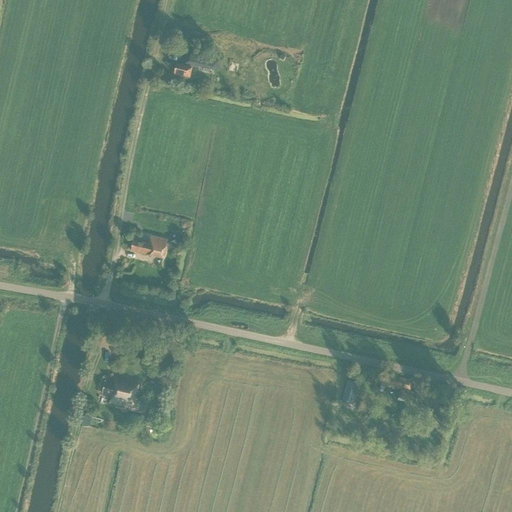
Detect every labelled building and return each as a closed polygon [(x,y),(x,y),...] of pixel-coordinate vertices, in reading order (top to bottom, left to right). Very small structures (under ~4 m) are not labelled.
[(219,61),(191,55),(186,61),(186,63),(215,71),(221,70),(219,61)] [(192,68),(176,64),(174,74),(190,78),(197,79),(200,70),(192,68)] [(181,239),(180,236),(178,235),(175,234),(171,236),(170,240),(171,242),(173,245),(177,246),(180,243),(181,239)] [(163,259),(167,240),(150,236),(148,244),(133,240),(131,251),(163,259)] [(410,390),(412,381),(383,374),(381,385),(380,389),(384,390),(385,386),(400,389),(398,398),(408,400),(410,390)] [(111,395),(109,403),(135,410),(139,391),(137,391),(139,383),(114,377),(113,383),(105,381),(102,393),(111,395)] [(353,404),(358,384),(348,381),(342,401),(353,404)] [(151,422),(142,420),(140,429),(149,431),(151,422)]
